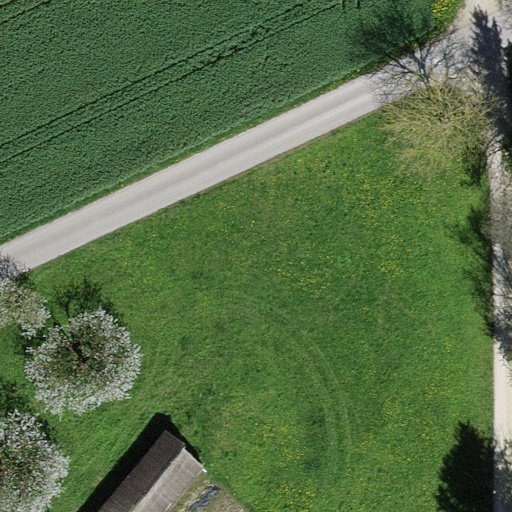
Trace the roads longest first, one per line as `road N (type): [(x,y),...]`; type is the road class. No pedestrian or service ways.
road 1 (residential): [(0,267),(511,33)]
road 2 (track): [(507,511),(493,42),(484,0)]
